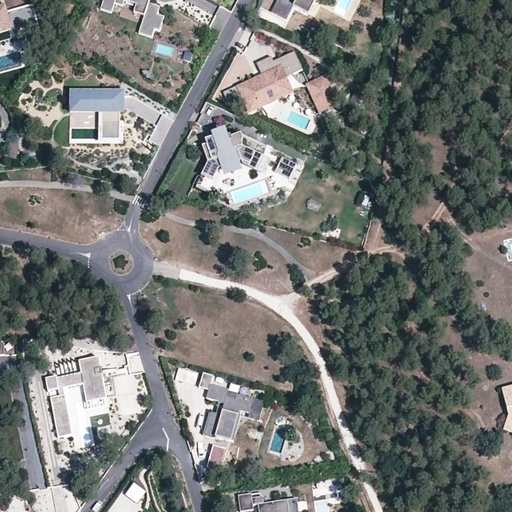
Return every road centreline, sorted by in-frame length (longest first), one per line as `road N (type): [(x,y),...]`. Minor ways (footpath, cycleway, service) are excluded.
road 1 (track): [(141,267),(253,294),(293,319),(323,369),(379,511)]
road 2 (residential): [(247,0),(122,242)]
road 3 (residential): [(124,284),(170,423)]
road 4 (residential): [(88,511),(147,435),(170,423)]
